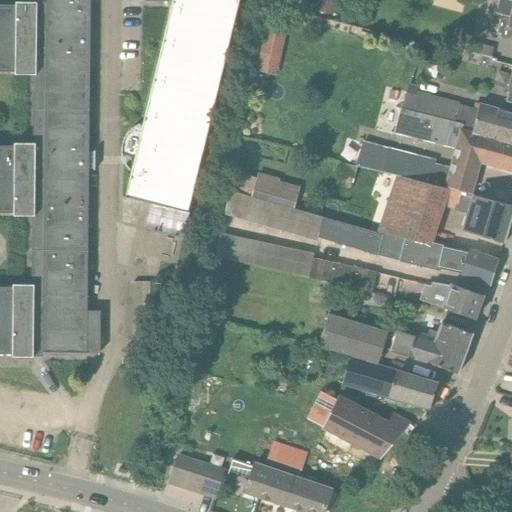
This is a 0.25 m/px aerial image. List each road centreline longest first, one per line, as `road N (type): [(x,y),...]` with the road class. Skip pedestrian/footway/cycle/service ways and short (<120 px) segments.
road 1 (residential): [(430,496),(511,298)]
road 2 (tertiary): [(133,511),(0,472)]
